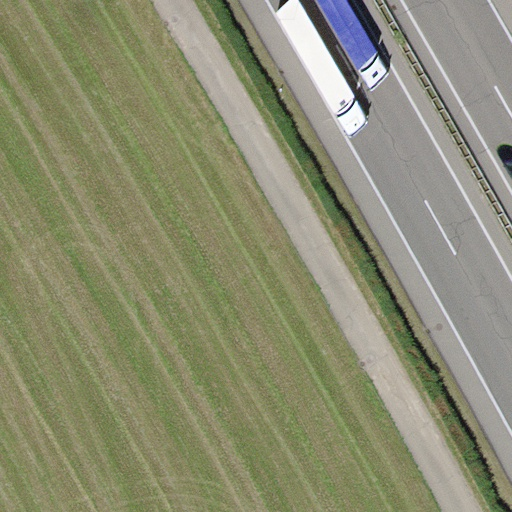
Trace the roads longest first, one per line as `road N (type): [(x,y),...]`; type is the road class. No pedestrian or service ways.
road 1 (unclassified): [(460,511),(277,169),(173,0)]
road 2 (motorway): [(298,0),(511,370)]
road 3 (motorway): [(511,122),(442,0)]
